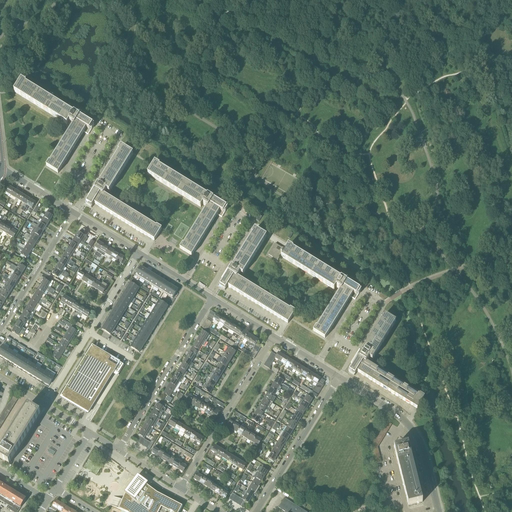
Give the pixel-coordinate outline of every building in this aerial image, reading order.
[(84,132),(88,135),(90,131),(94,125),(80,117),(74,113),(73,115),(25,86),(27,84),(22,81),(15,92),(50,114),(67,125),(69,122),(75,126),(51,163),(49,162),(47,167),(58,174),(84,132)] [(92,208),(94,204),(155,241),(162,230),(157,227),(156,229),(103,196),(107,191),(109,193),(110,193),(133,155),(122,148),(119,152),(120,153),(121,153),(101,185),(97,182),(96,184),(88,195),(91,197),(86,205),(92,208)] [(155,163),(148,175),(201,208),(203,205),(208,208),(185,246),(184,245),(183,244),(180,249),(192,256),(217,215),(222,217),(227,208),(218,202),(213,199),(208,196),(206,198),(158,168),(159,167),(160,166),(155,163)] [(6,193),(11,196),(14,190),(9,187),(6,193)] [(11,196),(16,199),(20,193),(14,190),(11,196)] [(16,199),(15,201),(12,205),(15,206),(18,200),(21,202),(25,196),(20,193),(16,199)] [(25,208),(27,205),(30,199),(25,196),(21,202),(25,204),(21,210),(23,211),(25,208)] [(30,199),(27,205),(32,209),(36,203),(30,199)] [(42,214),(40,216),(50,222),(53,217),(51,216),(53,213),(49,210),(47,213),(45,216),(42,214)] [(46,227),(50,222),(40,216),(39,218),(42,221),(40,224),(46,227)] [(8,235),(15,224),(13,222),(11,226),(8,224),(6,226),(3,232),(8,235)] [(43,232),(46,227),(40,224),(39,227),(36,225),(33,223),(32,225),(35,227),(37,229),(43,232)] [(17,225),(15,224),(8,235),(13,238),(17,233),(18,230),(15,228),(17,225)] [(32,233),(34,234),(40,238),(43,232),(37,229),(35,227),(32,225),(30,227),(34,229),(32,233)] [(75,238),(81,241),(83,242),(83,241),(86,238),(88,233),(85,231),(82,229),(81,231),(80,233),(78,232),(75,238)] [(222,284),(219,287),(225,291),(227,287),(228,286),(288,324),(295,312),(290,309),(290,310),(289,311),(237,279),(240,273),(243,275),(266,237),(255,230),(252,235),(253,235),(254,236),(235,267),(233,266),(230,264),(229,266),(222,278),(224,279),(222,284)] [(37,243),(40,238),(34,234),(32,237),(30,235),(30,236),(26,233),(25,236),(37,243)] [(34,248),(37,243),(25,236),(24,238),(27,240),(25,243),(28,244),(28,245),(34,248)] [(83,242),(81,241),(75,238),(72,243),(78,247),(80,248),(81,248),(85,242),(83,241),(83,242)] [(97,257),(104,245),(99,242),(95,248),(98,249),(96,252),(97,252),(94,257),(96,258),(97,257)] [(19,246),(22,248),(24,250),(30,253),(34,248),(28,245),(26,247),(23,246),(20,244),(17,243),(16,244),(19,246)] [(80,248),(78,247),(72,243),(68,248),(80,256),(82,253),(78,251),(80,248)] [(288,246),(285,251),(284,250),(285,249),(275,244),(269,255),(278,260),(280,256),(282,257),(281,257),(334,290),(336,287),(342,291),(318,328),(316,327),(313,331),(325,339),(351,297),(355,300),(361,290),(347,282),(341,278),(340,280),(292,251),(293,249),(289,246),(288,246)] [(104,245),(97,257),(99,258),(101,255),(104,257),(109,248),(104,245)] [(30,253),(24,250),(22,248),(19,246),(17,248),(21,250),(20,251),(23,252),(21,255),(27,259),(30,253)] [(68,248),(65,253),(71,257),(73,254),(79,258),(80,256),(68,248)] [(107,263),(114,251),(109,248),(104,257),(107,259),(105,262),(107,263)] [(116,261),(119,255),(114,251),(107,263),(109,264),(112,261),(111,261),(113,259),(116,261)] [(71,257),(65,253),(62,259),(74,266),(75,264),(71,261),(72,261),(70,260),(71,257)] [(125,258),(119,255),(116,261),(114,263),(117,264),(118,262),(121,264),(125,258)] [(72,268),(74,266),(62,259),(59,264),(65,268),(67,264),(72,268)] [(11,266),(11,267),(22,274),(26,268),(20,265),(18,268),(12,264),(7,261),(6,263),(11,266)] [(63,271),(65,268),(59,264),(55,269),(67,277),(69,274),(63,271)] [(19,279),(22,274),(11,267),(10,268),(15,272),(13,275),(19,279)] [(140,278),(145,270),(141,267),(135,276),(140,278)] [(82,281),(89,269),(87,268),(83,274),(80,272),(77,277),(82,281)] [(66,278),(67,277),(55,269),(52,274),(58,278),(60,275),(66,278)] [(91,278),(88,276),(89,274),(91,270),(89,269),(82,281),(87,284),(91,278)] [(145,281),(150,273),(145,270),(140,278),(145,281)] [(149,284),(155,276),(150,273),(145,281),(149,284)] [(92,287),(99,276),(97,274),(94,280),(91,278),(87,284),(92,287)] [(16,284),(19,279),(13,275),(12,278),(6,275),(4,277),(16,284)] [(100,280),(102,277),(99,276),(92,287),(97,290),(101,284),(98,283),(100,280)] [(159,279),(155,276),(149,284),(154,287),(159,279)] [(7,286),(13,289),(16,284),(4,277),(3,279),(7,281),(6,281),(7,282),(5,285),(7,286)] [(159,290),(164,281),(159,279),(154,287),(159,290)] [(41,285),(47,289),(50,283),(44,280),(41,285)] [(163,293),(168,284),(164,281),(159,290),(163,293)] [(102,283),(101,284),(97,290),(103,294),(108,286),(102,283)] [(136,293),(139,289),(131,283),(128,288),(136,293)] [(168,296),(173,287),(168,284),(163,293),(168,296)] [(13,289),(7,286),(5,285),(2,290),(10,294),(13,289)] [(47,289),(41,285),(38,291),(44,294),(46,291),(51,294),(53,292),(49,290),(47,289)] [(168,296),(173,298),(178,290),(173,287),(168,296)] [(128,288),(125,293),(133,298),(136,293),(128,288)] [(0,292),(0,295),(1,296),(0,296),(6,300),(10,294),(2,290),(0,292)] [(43,301),(46,303),(48,301),(42,297),(44,294),(38,291),(35,296),(40,299),(43,301)] [(133,298),(125,293),(122,297),(130,303),(133,298)] [(40,299),(35,296),(31,301),(37,305),(37,304),(40,299)] [(67,305),(70,299),(65,296),(61,302),(62,302),(61,304),(63,305),(63,306),(63,307),(65,308),(67,305)] [(119,302),(127,307),(130,303),(122,297),(119,302)] [(70,299),(67,305),(72,308),(76,303),(70,299)] [(37,305),(31,301),(28,306),(34,310),(36,311),(39,305),(37,304),(37,305)] [(159,301),(156,306),(165,311),(168,306),(159,301)] [(127,307),(119,302),(116,307),(125,312),(127,307)] [(77,312),(81,306),(76,303),(72,308),(77,312)] [(34,310),(28,306),(25,311),(31,315),(34,310)] [(81,317),(82,315),(86,309),(81,306),(77,312),(76,314),(73,317),(76,319),(78,315),(81,317)] [(162,316),(165,311),(156,306),(154,311),(162,316)] [(116,307),(113,311),(122,316),(125,312),(116,307)] [(86,309),(82,315),(88,318),(91,312),(86,309)] [(33,316),(31,315),(25,311),(22,317),(29,321),(33,316)] [(122,316),(113,311),(111,316),(119,321),(122,316)] [(162,316),(154,311),(151,315),(159,320),(162,316)] [(217,314),(215,317),(213,320),(218,323),(222,318),(217,314)] [(151,315),(148,320),(156,325),(159,320),(151,315)] [(351,369),(349,373),(354,376),(356,373),(357,372),(417,409),(424,397),(420,395),(419,395),(419,396),(419,397),(366,364),(369,359),(372,360),(384,342),(390,331),(396,323),(384,315),(381,320),(382,321),(382,320),(383,321),(364,353),(363,352),(362,351),(359,350),(351,363),(354,365),(351,369)] [(116,326),(119,321),(111,316),(108,320),(116,326)] [(29,321),(22,317),(18,322),(24,325),(26,322),(28,323),(29,321)] [(222,318),(218,323),(223,327),(224,327),(227,321),(222,318)] [(105,325),(113,330),(116,326),(108,320),(105,325)] [(154,330),(156,325),(148,320),(145,324),(154,330)] [(224,327),(223,327),(222,329),(227,332),(229,330),(228,330),(232,324),(227,321),(224,327)] [(24,325),(18,322),(15,327),(24,332),(25,330),(24,329),(23,328),(24,325)] [(69,328),(66,333),(73,337),(77,331),(74,329),(75,327),(69,323),(67,326),(69,328)] [(145,324),(142,329),(151,334),(154,330),(145,324)] [(234,333),(237,327),(232,324),(228,330),(229,330),(234,333)] [(102,330),(110,335),(113,330),(105,325),(102,330)] [(24,332),(15,327),(12,332),(20,337),(22,335),(23,335),(25,333),(24,332)] [(237,339),(239,336),(243,331),(237,327),(234,333),(237,335),(235,338),(237,340),(237,339)] [(139,334),(148,339),(151,334),(142,329),(139,334)] [(237,339),(240,340),(241,338),(244,340),(248,334),(243,331),(239,336),(237,339)] [(203,332),(199,337),(207,342),(210,336),(203,332)] [(66,333),(63,339),(69,343),(73,337),(66,333)] [(145,343),(148,339),(139,334),(137,338),(145,343)] [(248,345),(253,337),(248,334),(244,340),(247,341),(245,345),(248,346),(248,345)] [(196,342),(202,346),(204,347),(207,342),(199,337),(196,342)] [(259,340),(253,337),(248,345),(249,346),(254,348),(255,346),(257,343),(259,340)] [(145,343),(137,338),(134,343),(142,348),(145,343)] [(63,339),(59,345),(66,349),(69,343),(63,339)] [(196,342),(193,347),(199,351),(202,346),(196,342)] [(139,353),(142,348),(134,343),(131,348),(139,353)] [(51,348),(55,351),(62,355),(66,349),(59,345),(57,348),(54,347),(51,348)] [(88,413),(95,402),(114,372),(118,374),(119,374),(124,365),(92,345),(61,397),(88,413)] [(8,349),(3,346),(0,351),(0,355),(3,357),(8,349)] [(199,351),(193,347),(190,353),(195,356),(197,354),(199,355),(200,354),(201,352),(199,351)] [(228,347),(225,353),(232,357),(236,352),(230,348),(228,347)] [(8,349),(3,357),(7,360),(13,352),(8,349)] [(55,351),(51,357),(58,362),(62,355),(55,351)] [(13,352),(7,360),(12,363),(17,355),(13,352)] [(192,361),(195,356),(190,353),(186,358),(192,361)] [(222,358),(223,359),(229,362),(232,357),(225,353),(224,354),(223,354),(222,356),(222,357),(222,358)] [(279,353),(277,356),(275,359),(278,360),(276,363),(278,365),(284,356),(279,353)] [(17,355),(12,363),(17,366),(22,358),(17,355)] [(289,359),(284,356),(278,365),(281,366),(283,363),(285,365),(289,359)] [(21,369),(26,360),(22,358),(17,366),(21,369)] [(192,361),(186,358),(183,363),(189,367),(191,368),(194,365),(191,363),(192,361)] [(220,364),(226,368),(228,364),(229,362),(223,359),(222,358),(221,358),(218,363),(220,364)] [(294,362),(289,359),(285,365),(288,367),(287,370),(289,371),(294,362)] [(21,369),(26,372),(31,363),(26,360),(21,369)] [(299,366),(294,362),(289,371),(291,372),(293,370),(296,371),(299,366)] [(36,366),(31,363),(26,372),(30,375),(36,366)] [(186,372),(189,367),(183,363),(180,368),(186,372)] [(217,369),(223,373),(226,368),(220,364),(217,369)] [(35,377),(40,369),(36,366),(30,375),(35,377)] [(296,371),(301,375),(305,369),(299,366),(296,371)] [(186,372),(180,368),(177,373),(183,377),(184,374),(186,375),(188,373),(186,372)] [(35,377),(40,380),(45,372),(40,369),(35,377)] [(217,369),(214,375),(220,378),(223,373),(217,369)] [(307,378),(306,378),(310,372),(305,369),(301,375),(299,378),(301,380),(302,378),(305,380),(307,378)] [(49,375),(45,372),(40,380),(44,383),(49,375)] [(312,381),(315,376),(310,372),(306,378),(307,378),(312,381)] [(183,377),(177,373),(173,379),(179,382),(183,384),(186,379),(183,377)] [(216,384),(220,378),(214,375),(212,373),(210,375),(209,376),(209,377),(208,377),(208,378),(207,378),(210,380),(216,384)] [(49,375),(44,383),(49,386),(54,378),(49,375)] [(321,379),(315,376),(312,381),(309,385),(312,386),(314,383),(317,384),(319,382),(321,379)] [(210,380),(207,378),(207,379),(207,380),(206,381),(206,382),(206,384),(205,384),(207,385),(213,389),(216,384),(210,380)] [(277,378),(274,383),(280,387),(283,381),(277,378)] [(173,379),(170,384),(176,387),(179,382),(173,379)] [(280,387),(274,383),(271,388),(277,392),(279,393),(282,388),(280,387)] [(167,389),(173,392),(176,387),(170,384),(167,389)] [(207,385),(205,384),(204,385),(203,387),(203,388),(202,389),(210,394),(213,389),(207,385)] [(275,395),(277,392),(271,388),(268,393),(274,397),(273,397),(275,398),(277,396),(275,395)] [(176,394),(173,392),(167,389),(164,394),(166,395),(163,399),(170,403),(173,399),(170,398),(171,395),(175,397),(176,394)] [(264,399),(270,402),(273,397),(274,397),(268,393),(264,399)] [(184,400),(189,404),(193,398),(188,395),(184,400)] [(299,399),(301,400),(303,401),(309,405),(312,400),(306,396),(305,399),(301,396),(299,399)] [(198,401),(193,398),(189,404),(194,407),(198,401)] [(273,404),(270,402),(264,399),(261,404),(269,409),(273,404)] [(309,405),(303,401),(301,400),(298,405),(300,406),(306,410),(309,405)] [(203,404),(198,401),(194,407),(200,410),(203,404)] [(158,404),(154,409),(162,414),(163,412),(164,412),(165,412),(165,410),(166,409),(165,409),(158,404)] [(200,410),(205,413),(208,407),(203,404),(200,410)] [(261,404),(258,409),(264,413),(266,410),(269,411),(270,409),(269,409),(261,404)] [(11,461),(17,451),(18,450),(17,450),(19,445),(20,446),(21,446),(20,445),(22,441),(23,441),(24,441),(23,440),(25,436),(26,437),(27,436),(25,436),(28,432),(29,432),(28,431),(31,427),(32,428),(32,427),(31,426),(34,422),(35,423),(34,422),(36,418),(38,419),(41,414),(33,409),(31,408),(28,406),(25,411),(26,412),(24,416),(22,415),(24,416),(21,420),(20,419),(19,420),(21,421),(18,425),(17,424),(16,425),(18,426),(15,430),(14,429),(15,430),(13,434),(11,433),(11,434),(12,435),(10,439),(8,438),(8,439),(9,440),(7,443),(5,443),(7,444),(4,448),(3,447),(0,451),(0,458),(1,459),(3,460),(4,461),(6,462),(5,462),(7,463),(7,462),(9,464),(8,464),(9,464),(10,463),(11,461)] [(297,412),(303,415),(306,410),(300,406),(297,412)] [(205,413),(210,416),(214,411),(208,407),(205,413)] [(159,419),(162,414),(154,409),(151,415),(157,418),(159,419)] [(215,409),(214,411),(210,416),(216,420),(220,412),(215,409)] [(262,415),(264,413),(258,409),(255,414),(261,418),(262,419),(264,420),(265,417),(262,415)] [(297,412),(294,417),(300,420),(303,415),(297,412)] [(262,419),(261,418),(255,414),(252,420),(259,424),(262,419)] [(154,423),(155,424),(157,422),(155,421),(157,418),(151,415),(148,420),(154,423)] [(294,417),(292,416),(289,421),(288,421),(290,422),(296,426),(300,420),(294,417)] [(169,425),(174,428),(178,422),(172,419),(169,425)] [(148,420),(145,425),(150,429),(152,430),(154,427),(155,428),(157,425),(155,424),(154,423),(148,420)] [(227,427),(232,430),(235,424),(237,421),(235,420),(234,421),(233,422),(230,421),(227,427)] [(237,421),(235,424),(232,430),(237,433),(241,427),(238,426),(240,423),(237,421)] [(296,426),(290,422),(288,421),(289,421),(288,421),(287,423),(289,425),(287,427),(293,431),(296,426)] [(183,426),(178,422),(174,428),(179,431),(183,426)] [(145,425),(141,430),(147,434),(150,429),(145,425)] [(188,429),(183,426),(179,431),(185,435),(188,429)] [(243,429),(241,427),(237,433),(242,436),(246,431),(248,427),(245,426),(243,429)] [(290,436),(293,431),(287,427),(284,432),(290,436)] [(185,435),(190,438),(194,432),(188,429),(185,435)] [(140,437),(142,438),(144,439),(147,434),(141,430),(138,436),(140,437)] [(251,434),(246,431),(242,436),(247,439),(251,434)] [(290,436),(284,432),(282,431),(279,436),(281,438),(287,441),(290,436)] [(190,438),(195,441),(199,435),(194,432),(190,438)] [(256,437),(251,434),(247,439),(253,443),(256,437)] [(204,439),(199,435),(195,441),(193,444),(195,446),(197,443),(200,444),(204,439)] [(262,440),(256,437),(253,443),(258,446),(262,440)] [(281,438),(278,443),(284,447),(287,441),(281,438)] [(278,443),(274,448),(280,452),(284,447),(278,443)] [(408,444),(394,448),(398,464),(399,469),(400,474),(400,475),(402,479),(402,480),(403,484),(403,485),(404,490),(405,495),(406,496),(407,500),(408,506),(422,502),(421,497),(419,497),(418,493),(420,492),(420,491),(418,492),(417,487),(419,487),(418,486),(417,487),(415,482),(417,482),(417,481),(415,481),(414,477),(416,476),(414,476),(413,472),(415,471),(415,470),(413,471),(412,466),(413,466),(413,465),(411,466),(410,461),(412,461),(412,460),(410,460),(409,456),(411,455),(408,444)] [(213,455),(215,456),(217,454),(220,449),(215,445),(214,448),(212,450),(211,451),(214,453),(213,455)] [(160,451),(162,449),(156,446),(155,448),(155,447),(151,453),(156,456),(160,451)] [(274,448),(271,453),(277,457),(280,452),(274,448)] [(220,449),(217,454),(215,456),(221,460),(222,458),(225,452),(220,449)] [(165,454),(160,451),(156,456),(162,460),(165,454)] [(222,458),(227,461),(231,455),(225,452),(222,458)] [(274,462),(277,457),(271,453),(269,452),(267,454),(270,456),(268,459),(274,462)] [(171,457),(165,454),(162,460),(167,463),(171,457)] [(173,454),(171,457),(167,463),(172,466),(176,460),(173,459),(176,455),(173,454)] [(236,458),(231,455),(227,461),(232,464),(236,458)] [(241,461),(236,458),(232,464),(238,467),(241,461)] [(181,464),(176,460),(172,466),(178,469),(181,464)] [(247,465),(241,461),(238,467),(243,471),(247,465)] [(187,467),(181,464),(178,469),(183,473),(187,467)] [(257,472),(259,474),(265,477),(268,472),(262,468),(259,467),(256,472),(257,473),(257,472)] [(202,472),(200,476),(198,474),(194,480),(199,483),(205,474),(202,472)] [(255,479),(256,479),(261,482),(265,477),(259,474),(257,472),(257,473),(253,478),(255,479)] [(199,483),(204,486),(208,480),(205,478),(207,475),(205,474),(199,483)] [(179,511),(182,507),(182,506),(157,493),(147,485),(148,483),(138,475),(124,493),(127,495),(124,501),(114,497),(110,505),(121,510),(125,511),(162,511),(163,511),(179,511)] [(210,489),(213,483),(214,481),(213,481),(213,480),(211,479),(210,479),(209,478),(208,480),(204,486),(210,489)] [(256,479),(255,479),(252,484),(258,488),(261,482),(256,479)] [(0,482),(0,503),(2,505),(11,490),(0,482)] [(251,486),(249,489),(255,493),(258,488),(252,484),(249,482),(248,485),(251,486)] [(218,487),(213,483),(210,489),(215,493),(219,487),(218,487)] [(218,487),(219,487),(215,493),(220,496),(224,490),(225,488),(220,484),(218,487)] [(252,498),(255,493),(249,489),(247,492),(244,490),(243,493),(246,495),(252,498)] [(11,490),(2,505),(7,508),(8,506),(9,506),(8,509),(13,511),(18,511),(24,502),(26,499),(11,490)] [(229,493),(224,490),(220,496),(225,499),(229,493)] [(242,500),(243,500),(245,502),(248,504),(252,498),(246,495),(243,493),(241,495),(244,497),(242,500)] [(306,511),(284,498),(278,508),(285,511),(284,511),(306,511)] [(52,507),(57,510),(61,504),(56,501),(52,507)]
